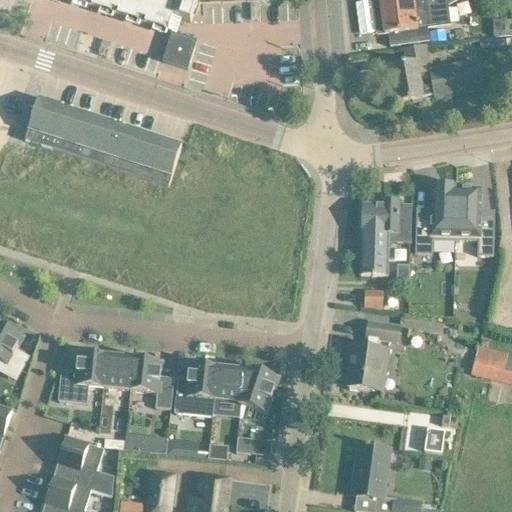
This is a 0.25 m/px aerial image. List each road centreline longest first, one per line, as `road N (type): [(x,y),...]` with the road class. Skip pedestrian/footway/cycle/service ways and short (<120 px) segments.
road 1 (tertiary): [(329,151),(0,47)]
road 2 (residential): [(311,347),(55,322)]
road 3 (residential): [(311,347),(331,197),(329,151)]
road 4 (residential): [(55,322),(0,502)]
road 5 (tertiary): [(329,151),(380,156),(511,135)]
road 6 (residential): [(286,511),(311,347)]
road 7 (residential): [(329,151),(317,0)]
